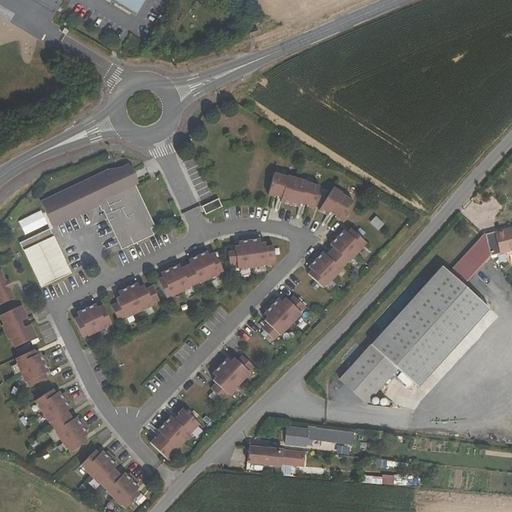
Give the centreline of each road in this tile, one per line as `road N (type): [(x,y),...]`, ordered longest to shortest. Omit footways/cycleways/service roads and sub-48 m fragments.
road 1 (unclassified): [(182,486),(511,140)]
road 2 (residential): [(203,236),(269,226),(291,232),(297,255),(127,435)]
road 3 (residential): [(127,435),(86,377),(55,305),(203,236)]
road 4 (tertiary): [(278,51),(397,0)]
road 5 (tertiary): [(278,51),(163,86)]
